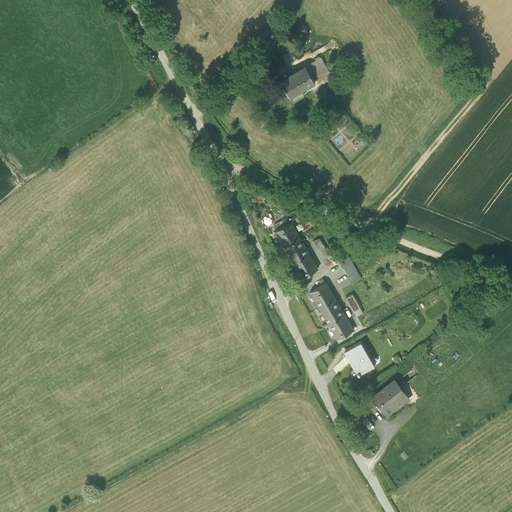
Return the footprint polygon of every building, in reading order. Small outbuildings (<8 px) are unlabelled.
[(314,64),(308,67),(313,75),(318,72),(314,64)] [(305,65),(287,75),(279,79),(289,96),(290,96),(292,100),(299,96),(297,92),(314,83),(305,65)] [(328,70),(315,78),(318,83),(332,75),(328,70)] [(290,223),(274,232),(278,238),(275,239),(277,242),(279,240),(284,248),(299,239),(290,223)] [(324,236),(319,238),(323,245),(327,242),(324,236)] [(323,245),(319,238),(313,242),(323,260),(330,257),(323,245)] [(299,239),(284,248),(288,256),(286,257),(288,260),(290,259),(293,263),(308,254),(299,239)] [(308,254),(293,263),(297,271),(295,273),(297,276),(299,274),(302,279),(317,270),(308,254)] [(346,254),(337,260),(340,265),(349,259),(346,254)] [(349,259),(340,265),(343,270),(352,264),(349,259)] [(352,264),(343,270),(346,275),(355,269),(352,264)] [(355,269),(346,275),(348,280),(358,274),(355,269)] [(358,274),(348,280),(351,285),(361,279),(358,274)] [(325,284),(310,293),(313,298),(310,299),(312,302),(314,301),(319,309),(335,300),(325,284)] [(352,296),(346,299),(353,311),(359,308),(352,296)] [(335,300),(319,309),(323,316),(321,318),(323,321),(325,319),(328,324),(344,315),(335,300)] [(359,308),(353,311),(356,318),(363,314),(359,308)] [(344,315),(328,324),(332,332),(330,333),(332,336),(334,335),(337,340),(353,331),(344,315)] [(360,343),(344,352),(358,376),(374,367),(360,343)] [(393,358),(396,363),(401,361),(398,355),(393,358)] [(410,380),(418,373),(415,369),(406,376),(410,380)] [(394,381),(372,397),(387,416),(408,399),(394,381)] [(358,397),(349,405),(356,412),(365,404),(358,397)] [(355,413),(346,418),(350,426),(359,421),(355,413)]
